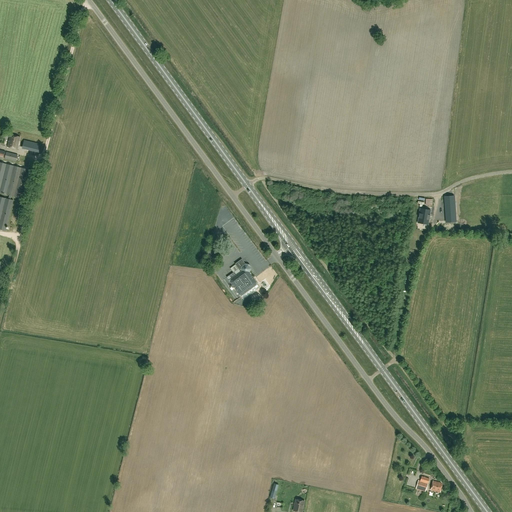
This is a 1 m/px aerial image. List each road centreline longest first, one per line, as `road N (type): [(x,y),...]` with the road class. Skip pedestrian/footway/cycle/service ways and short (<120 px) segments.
road 1 (primary): [(486,511),(291,245)]
road 2 (unclassified): [(471,511),(276,255)]
road 3 (unclassified): [(276,255),(88,0)]
road 4 (primary): [(291,245),(110,0)]
road 5 (unknown): [(88,0),(21,241)]
